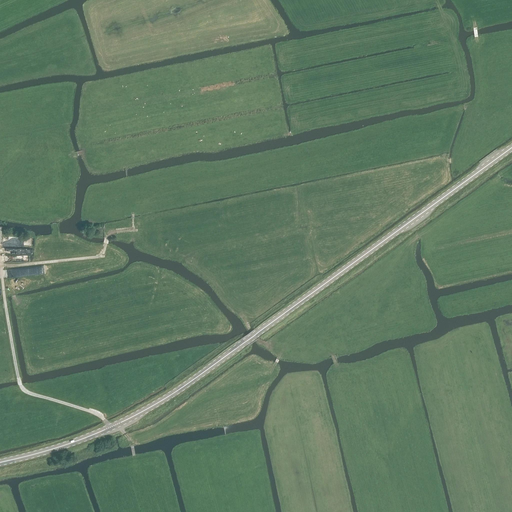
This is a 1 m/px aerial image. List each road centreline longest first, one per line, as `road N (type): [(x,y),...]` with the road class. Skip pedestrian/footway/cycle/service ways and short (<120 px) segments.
road 1 (secondary): [(0,462),(111,428),(170,396),(511,147)]
road 2 (track): [(279,357),(187,262),(132,229),(112,230),(103,255),(0,267)]
